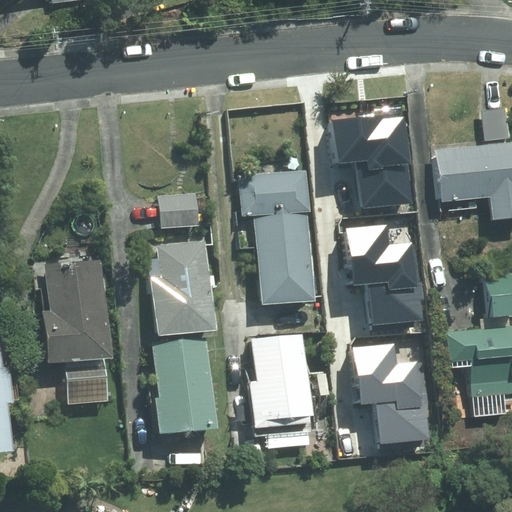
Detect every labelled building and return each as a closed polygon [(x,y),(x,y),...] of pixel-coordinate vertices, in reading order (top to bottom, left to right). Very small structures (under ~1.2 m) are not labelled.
[(511,222),(511,207),(506,146),(426,153),(432,206),(479,202),(481,226),(511,222)] [(401,171),(400,161),(347,165),(347,175),(337,176),(338,189),(331,189),(331,198),(319,199),(322,253),(361,250),(362,269),(409,266),(403,171),(401,171)] [(302,308),(298,175),(231,177),(232,220),(246,220),(248,310),(302,308)] [(193,196),(153,199),(155,232),(195,230),(193,196)] [(204,337),(197,243),(149,246),(150,262),(138,263),(144,342),(204,337)] [(27,317),(31,370),(55,368),(58,409),(99,406),(90,264),(35,268),(38,317),(27,317)] [(511,275),(434,281),(441,372),(462,370),(464,400),(511,396),(511,275)] [(299,423),(293,339),(242,342),(245,387),(238,387),(241,434),(295,430),(294,423),(299,423)] [(205,436),(199,343),(143,346),(147,403),(143,403),(145,439),(205,436)]
